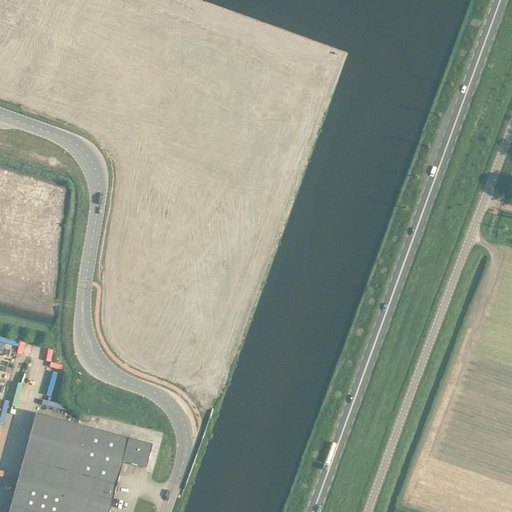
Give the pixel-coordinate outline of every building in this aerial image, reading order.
[(36,412),(30,436),(76,448),(82,424),(36,412)] [(78,419),(89,423),(90,417),(80,413),(78,419)] [(116,483),(122,461),(145,467),(152,443),(82,424),(76,448),(70,471),(116,483)] [(30,436),(23,458),(70,471),(76,448),(30,436)] [(17,482),(63,494),(70,471),(23,458),(17,482)] [(116,483),(70,471),(63,494),(110,507),(116,483)] [(35,511),(58,511),(63,494),(17,482),(11,505),(35,511)] [(63,494),(58,511),(108,511),(110,507),(63,494)]
